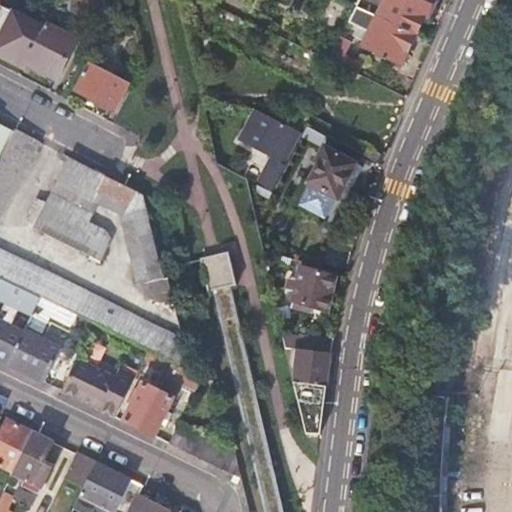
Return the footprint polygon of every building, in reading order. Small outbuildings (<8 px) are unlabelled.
[(360,0),(357,7),(416,36),(433,0),(360,0)] [(0,55),(24,68),(45,27),(1,4),(0,4),(0,55)] [(416,36),(357,7),(350,21),(371,31),(364,46),(402,64),(416,36)] [(68,34),(46,24),(45,27),(24,68),(26,69),(29,63),(34,65),(33,68),(49,76),(50,74),(57,78),(70,53),(69,48),(64,46),(63,41),(65,40),(68,34)] [(351,42),(340,37),(328,60),(357,75),(362,65),(344,56),(351,42)] [(127,84),(87,64),(74,90),(114,110),(127,84)] [(291,128),(255,109),(239,139),(271,157),(257,183),(271,191),(284,168),(295,147),(299,141),(287,135),(291,128)] [(308,125),(299,141),(295,147),(304,152),(316,130),(308,125)] [(0,222),(40,143),(12,129),(0,153),(0,222)] [(357,164),(324,146),(316,160),(320,163),(308,185),(335,200),(337,201),(357,164)] [(143,197),(72,160),(49,206),(39,202),(29,220),(31,227),(92,258),(91,260),(102,265),(112,243),(110,236),(88,225),(99,204),(120,215),(146,207),(143,197)] [(293,172),(284,168),(271,191),(280,196),(293,172)] [(335,200),(308,185),(298,204),(324,219),(335,200)] [(285,258),(263,252),(270,277),(276,275),(274,266),(284,264),(285,258)] [(335,278),(301,268),(298,279),(291,277),(287,287),(294,289),(291,300),(325,310),(335,278)] [(0,360),(8,364),(24,332),(14,327),(22,312),(32,317),(33,315),(41,298),(3,280),(0,285),(0,298),(5,303),(0,316),(0,360)] [(167,281),(145,286),(148,297),(157,295),(158,299),(170,296),(167,281)] [(94,325),(41,298),(33,315),(70,334),(67,340),(83,348),(94,325)] [(61,351),(24,332),(8,364),(45,383),(61,351)] [(299,349),(287,348),(307,435),(320,435),(333,338),(301,335),(299,349)] [(126,421),(156,436),(182,383),(197,390),(203,378),(149,352),(143,363),(168,375),(162,387),(156,384),(154,389),(144,384),(126,421)] [(136,378),(119,369),(114,378),(77,360),(61,390),(116,418),(136,378)] [(451,398),(435,396),(424,464),(417,511),(444,511),(444,501),(445,444),(451,398)] [(33,433),(8,420),(4,427),(0,424),(0,466),(13,473),(33,433)] [(171,444),(240,477),(233,447),(181,421),(171,444)] [(53,442),(33,433),(13,473),(41,487),(51,467),(43,463),(53,442)] [(97,464),(79,455),(68,477),(86,486),(97,464)] [(116,511),(131,481),(97,464),(86,486),(76,508),(84,511),(93,511),(96,505),(109,511),(116,511)] [(143,487),(131,481),(116,511),(172,511),(139,496),(143,487)]
